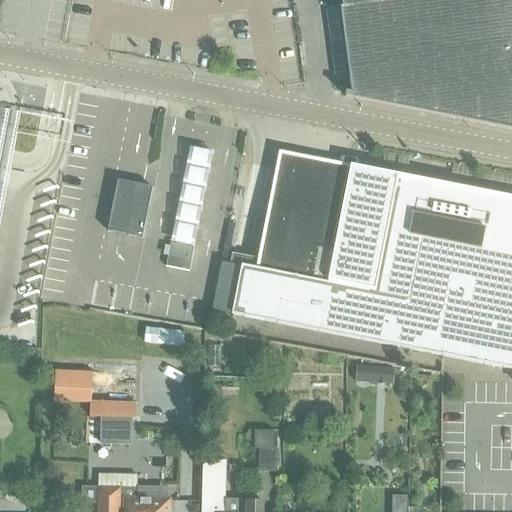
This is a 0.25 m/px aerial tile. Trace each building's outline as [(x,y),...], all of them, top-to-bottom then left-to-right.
[(511,0),(338,0),(351,95),(347,94),(346,98),(511,130),(511,0)] [(338,9),(326,11),(335,81),(347,79),(338,9)] [(222,263),(213,311),(232,315),(313,331),(444,357),(511,370),(511,200),(352,169),(347,168),(281,155),(278,170),(269,212),(260,260),(258,270),(243,267),(222,263)] [(112,209),(107,232),(142,239),(146,222),(142,221),(138,220),(139,213),(141,204),(147,205),(149,205),(151,196),(152,188),(142,186),(141,186),(123,182),(118,181),(112,209)] [(192,260),(194,248),(171,244),(168,255),(166,267),(190,272),(192,260)] [(370,368),(369,383),(392,385),(393,370),(370,368)] [(56,373),(55,402),(91,403),(92,374),(56,373)] [(91,403),(91,417),(102,418),(101,444),(131,445),(132,419),(136,419),(136,405),(91,403)] [(314,407),(314,415),(326,415),(327,407),(314,407)] [(275,431),(254,431),(254,449),(259,449),(258,472),(276,472),(276,449),(275,449),(275,431)] [(263,511),(264,503),(226,502),(227,462),(204,462),(202,511),(263,511)] [(98,488),(97,511),(169,511),(170,501),(156,501),(137,500),(138,489),(138,477),(98,477),(98,488)]
